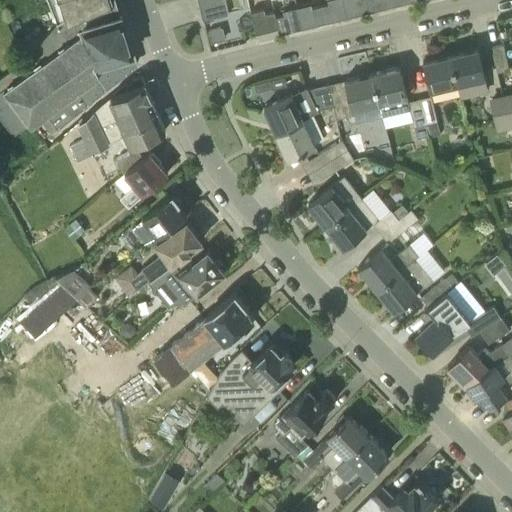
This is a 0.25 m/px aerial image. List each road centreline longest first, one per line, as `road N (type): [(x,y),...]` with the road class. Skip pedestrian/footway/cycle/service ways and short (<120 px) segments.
road 1 (residential): [(511,488),(246,215),(172,78)]
road 2 (residential): [(493,0),(172,78)]
